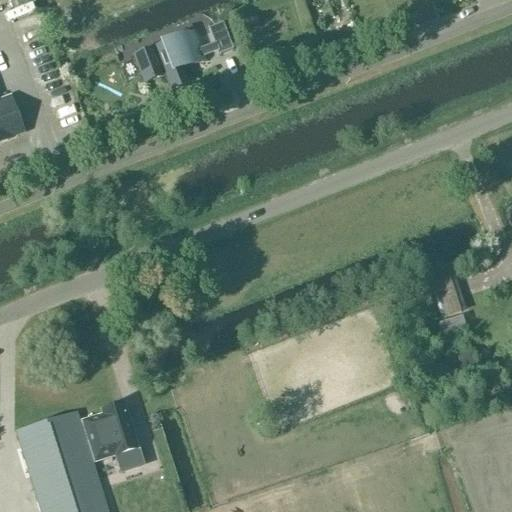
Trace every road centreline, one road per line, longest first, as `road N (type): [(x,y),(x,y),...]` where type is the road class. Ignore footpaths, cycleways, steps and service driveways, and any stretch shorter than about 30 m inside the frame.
road 1 (unclassified): [(0,317),(511,113)]
road 2 (residential): [(0,209),(511,6)]
